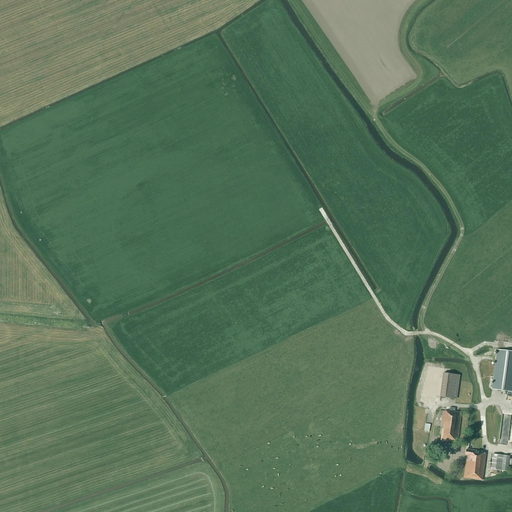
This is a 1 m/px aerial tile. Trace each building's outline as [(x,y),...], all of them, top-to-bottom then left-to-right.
[(492,389),(511,391),(511,348),(497,347),(492,389)] [(456,399),(460,375),(444,373),(440,397),(456,399)] [(449,411),(449,412),(443,411),(441,429),(442,429),(441,441),(456,442),(457,438),(458,438),(461,412),(455,411),(455,408),(450,408),(449,411)] [(503,428),(502,438),(508,439),(510,421),(508,420),(507,424),(503,423),(503,428)] [(468,459),(467,459),(464,477),(482,480),(486,453),(482,453),(482,452),(466,449),(466,455),(468,456),(468,459)] [(508,471),(509,471),(510,467),(508,467),(510,456),(492,454),(490,469),(508,471)]
